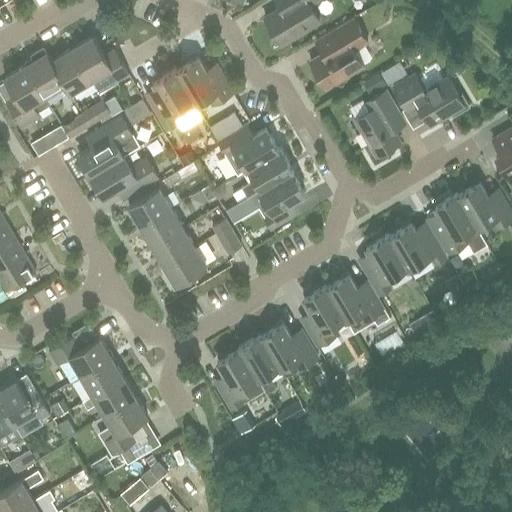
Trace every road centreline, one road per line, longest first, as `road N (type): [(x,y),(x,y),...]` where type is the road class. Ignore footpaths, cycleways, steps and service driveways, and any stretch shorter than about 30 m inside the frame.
road 1 (residential): [(174,340),(264,293),(280,272),(334,241),(348,185)]
road 2 (residential): [(207,15),(227,25),(258,78),(282,85),(348,185)]
road 3 (residential): [(111,281),(45,159),(26,165)]
road 4 (residential): [(348,185),(383,191),(473,147)]
road 5 (residential): [(0,335),(19,335),(111,281)]
